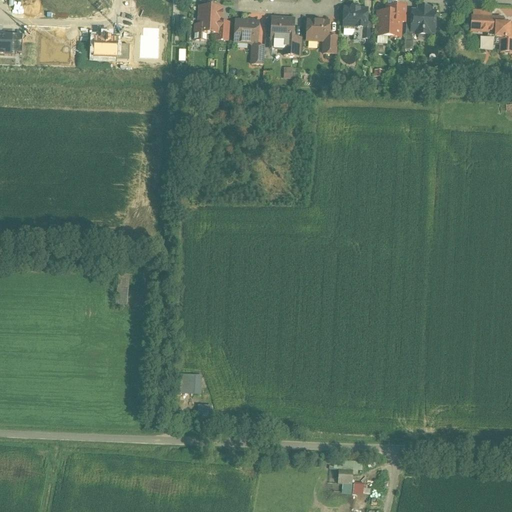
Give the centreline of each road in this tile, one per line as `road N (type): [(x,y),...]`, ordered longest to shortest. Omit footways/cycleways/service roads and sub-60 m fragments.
road 1 (unclassified): [(0,433),(511,452)]
road 2 (residential): [(0,24),(118,28),(120,0)]
